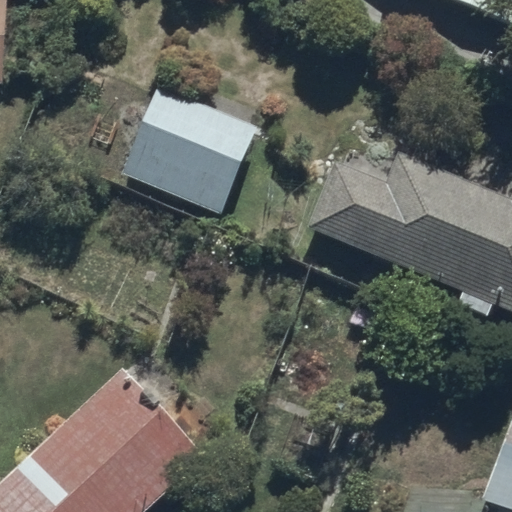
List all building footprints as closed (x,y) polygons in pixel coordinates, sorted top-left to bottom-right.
[(511,0),(453,0),(511,23),(511,0)] [(161,89),(126,175),(222,215),(257,129),(161,89)] [(337,163),(309,233),(511,315),(511,193),(509,201),(398,156),(387,184),(337,163)] [(145,511),(206,453),(123,366),(0,485),(0,511),(145,511)] [(511,423),(481,499),(511,511),(511,423)]
